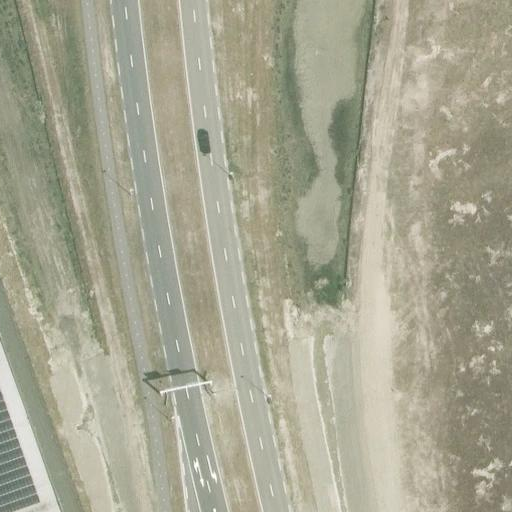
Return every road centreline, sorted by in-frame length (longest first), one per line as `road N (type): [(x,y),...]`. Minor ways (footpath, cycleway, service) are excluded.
road 1 (tertiary): [(125,0),(146,200),(213,511)]
road 2 (tertiary): [(276,511),(216,203),(193,0)]
